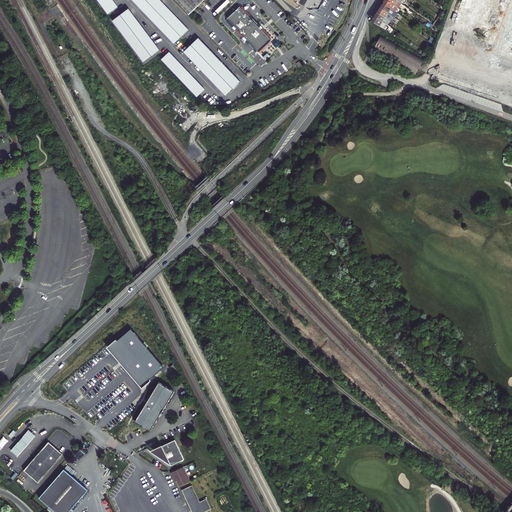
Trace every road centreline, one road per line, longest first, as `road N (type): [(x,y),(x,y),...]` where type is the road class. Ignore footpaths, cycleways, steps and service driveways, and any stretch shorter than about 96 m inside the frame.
road 1 (track): [(189,237),(348,395),(511,511)]
road 2 (secondary): [(95,324),(269,162)]
road 3 (secondary): [(269,162),(331,84),(360,20)]
road 4 (secondary): [(360,20),(269,162)]
road 5 (secondary): [(0,425),(95,324)]
road 6 (secondary): [(95,324),(0,412)]
